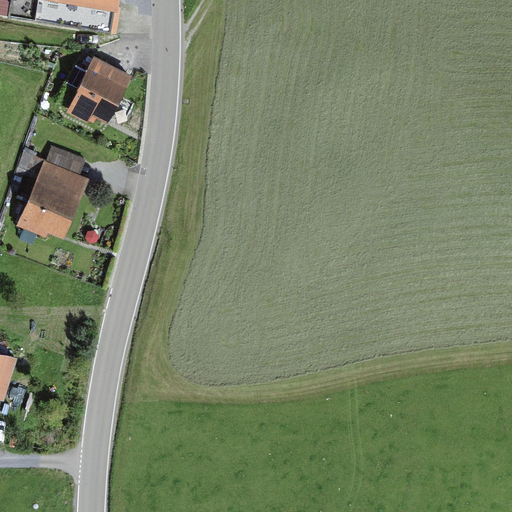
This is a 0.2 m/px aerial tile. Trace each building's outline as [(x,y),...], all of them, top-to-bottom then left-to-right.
[(11,0),(8,18),(112,36),(117,7),(95,3),(95,0),(11,0)] [(133,77),(95,58),(68,113),(88,123),(92,115),(109,124),(133,77)] [(51,146),(45,162),(79,176),(85,159),(51,146)] [(79,176),(45,162),(18,226),(46,238),(48,234),(64,240),(89,181),(79,176)] [(19,359),(0,353),(0,400),(4,402),(19,359)]
